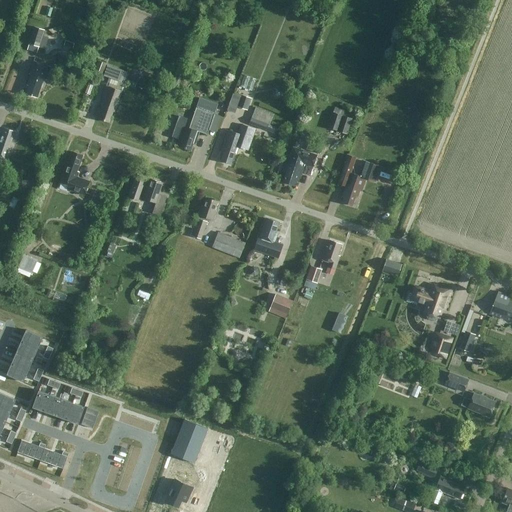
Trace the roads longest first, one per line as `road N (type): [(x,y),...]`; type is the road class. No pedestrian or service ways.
road 1 (residential): [(511,282),(0,105)]
road 2 (residential): [(61,500),(82,442),(23,420)]
